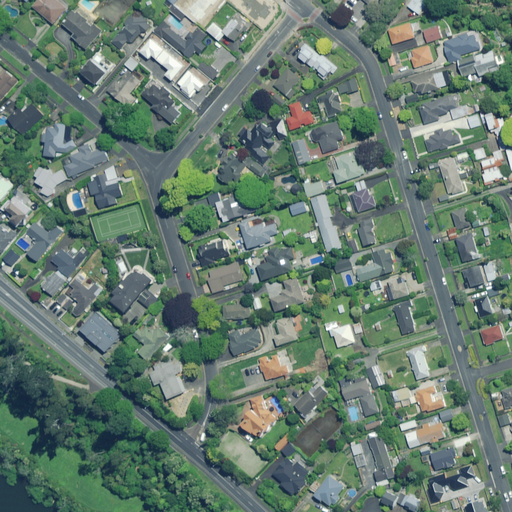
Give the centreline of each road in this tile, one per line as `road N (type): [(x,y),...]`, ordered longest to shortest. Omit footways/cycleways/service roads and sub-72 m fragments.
road 1 (residential): [(304,4),(374,70),(466,376)]
road 2 (residential): [(158,174),(156,195),(211,390),(189,448)]
road 3 (tertiary): [(189,448),(0,288)]
road 4 (residential): [(304,4),(158,174)]
road 5 (residential): [(0,36),(158,174)]
road 6 (residential): [(466,376),(509,511)]
